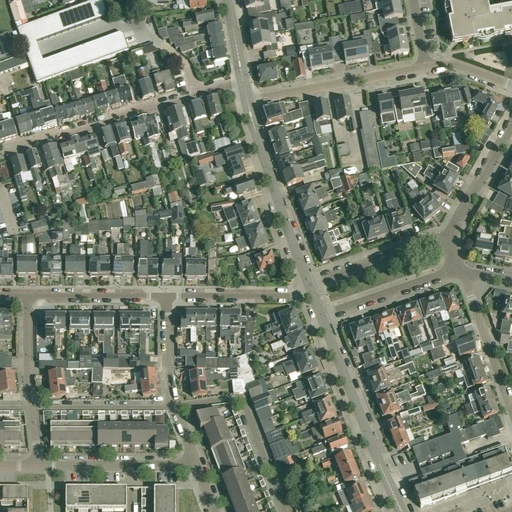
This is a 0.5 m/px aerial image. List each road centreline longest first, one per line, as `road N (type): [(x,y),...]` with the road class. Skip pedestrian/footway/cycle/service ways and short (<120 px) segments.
road 1 (unclassified): [(401,511),(321,317)]
road 2 (residential): [(196,91),(0,152)]
road 3 (unclassified): [(308,284),(246,100)]
road 4 (residential): [(196,91),(190,67),(133,27),(49,48)]
road 5 (residential): [(246,100),(424,68)]
road 6 (residential): [(167,294),(173,406),(196,465)]
road 7 (residential): [(37,465),(25,293)]
road 8 (residential): [(37,465),(196,465)]
road 9 (residential): [(511,412),(460,271)]
road 10 (residential): [(448,236),(308,284)]
road 11 (residential): [(321,317),(460,271)]
road 12 (residential): [(167,294),(311,291)]
road 13 (residential): [(25,293),(167,294)]
road 14 (residential): [(448,236),(511,128)]
